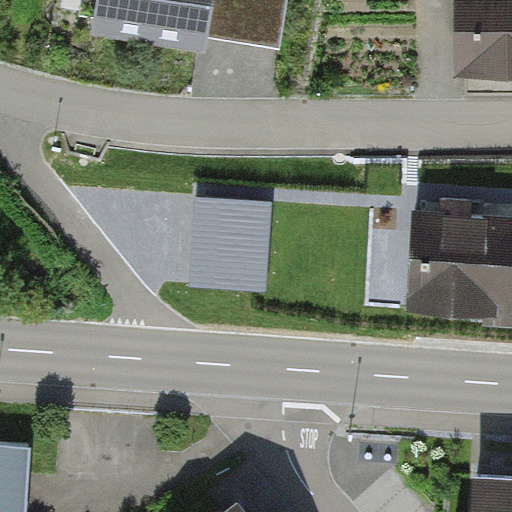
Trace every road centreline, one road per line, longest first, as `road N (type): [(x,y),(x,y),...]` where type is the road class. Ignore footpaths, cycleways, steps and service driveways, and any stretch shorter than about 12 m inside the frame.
road 1 (unclassified): [(0,87),(196,125),(511,124)]
road 2 (residential): [(0,121),(135,299),(150,327),(149,360)]
road 3 (tertiary): [(511,385),(285,370)]
road 4 (residential): [(285,370),(288,453),(329,511)]
road 5 (tertiary): [(149,360),(0,350)]
road 6 (tertiary): [(285,370),(149,360)]
